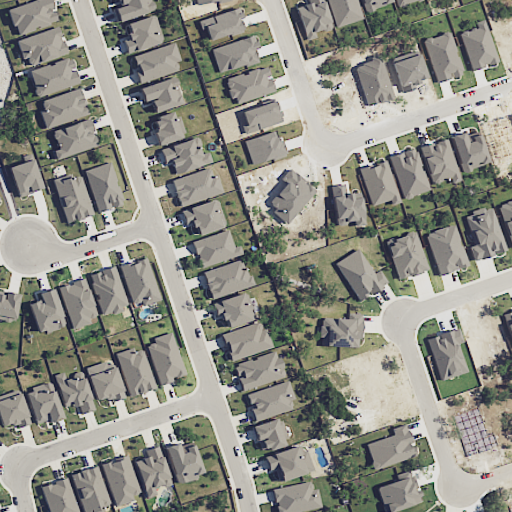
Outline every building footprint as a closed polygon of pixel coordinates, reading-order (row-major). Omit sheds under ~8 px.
[(33,0),(7,8),(15,34),(57,21),(50,0),(33,0)] [(113,8),(117,21),(151,11),(147,0),(117,0),(119,6),(113,8)] [(123,43),(126,53),(162,42),(153,14),(123,24),(128,41),(123,43)] [(15,40),(21,59),(25,57),(28,65),(66,53),(57,26),(15,40)] [(131,55),(138,80),(177,69),(175,62),(179,61),(174,44),(131,55)] [(27,70),(35,97),(78,83),(70,57),(27,70)] [(138,88),(143,104),(150,102),(153,112),(182,103),(175,81),(168,83),(166,79),(138,88)] [(43,127),(87,114),(79,88),(39,100),(42,109),(38,110),(43,127)] [(175,111),(148,120),(156,145),(183,136),(175,111)] [(97,146),(89,119),(51,130),(56,148),(51,149),(53,158),(97,146)] [(174,174),(211,162),(208,152),(201,154),(196,137),(158,149),(163,163),(170,161),(174,174)] [(41,188),(32,159),(7,166),(17,196),(41,188)] [(170,179),(177,204),(221,192),(216,175),(210,176),(208,168),(170,179)] [(91,216),(80,172),(53,179),(63,222),(91,216)] [(511,246),(511,199),(497,205),(510,247),(511,246)] [(180,209),(184,225),(192,223),(195,234),(223,226),(217,200),(180,209)] [(504,250),(490,209),(464,217),(473,245),(468,247),(472,261),(504,250)] [(238,244),(233,246),(227,229),(190,241),(199,268),(241,254),(238,244)] [(416,233),(386,240),(395,279),(425,271),(416,233)] [(372,272),(357,248),(333,263),(357,299),(368,292),(369,294),(387,283),(378,269),(372,272)] [(119,266),(131,304),(140,301),(141,305),(159,300),(145,257),(119,266)] [(250,285),(241,259),(201,272),(210,298),(250,285)] [(101,315),(127,307),(113,265),(100,270),(101,271),(88,275),(101,315)] [(57,286),(70,327),(97,319),(83,278),(57,286)] [(38,293),(40,300),(28,303),(36,333),(64,326),(53,288),(38,293)] [(223,329),(254,318),(244,291),(214,302),(223,329)] [(347,318),(320,317),(319,345),(359,347),(360,313),(347,313),(347,318)] [(270,348),(262,321),(220,333),(228,360),(270,348)] [(145,346),(157,384),(184,376),(171,332),(152,338),(153,343),(145,346)] [(128,396),(154,388),(142,349),(134,352),(132,347),(115,353),(128,396)] [(284,377),(276,351),(232,364),(240,391),(284,377)] [(122,399),(116,367),(105,369),(103,362),(97,364),(98,373),(88,375),(93,400),(108,397),(109,401),(122,399)] [(62,407),(77,404),(80,413),(93,410),(84,377),(74,380),(74,377),(64,379),(62,373),(54,375),(62,407)] [(245,394),(253,420),(291,408),(289,401),(293,399),(287,381),(245,394)] [(24,391),(35,424),(48,419),(49,423),(63,418),(50,382),(24,391)] [(0,398),(0,427),(0,428),(28,421),(21,393),(0,398)] [(286,444),(280,418),(251,425),(258,451),(286,444)] [(364,443),(372,469),(415,456),(405,424),(390,428),(392,435),(364,443)] [(203,474),(191,442),(180,447),(178,441),(163,447),(177,484),(203,474)] [(273,468),(277,481),(311,471),(303,444),(263,456),(267,470),(273,468)] [(170,483),(158,445),(141,450),(144,457),(133,460),(145,498),(155,495),(153,488),(170,483)] [(100,464),(113,504),(139,496),(127,455),(100,464)] [(81,511),(99,511),(101,511),(100,507),(108,504),(96,466),(70,474),(81,511)] [(39,486),(47,511),(76,511),(66,477),(39,486)] [(275,511),(296,511),(319,507),(313,480),(271,489),(275,511)]
